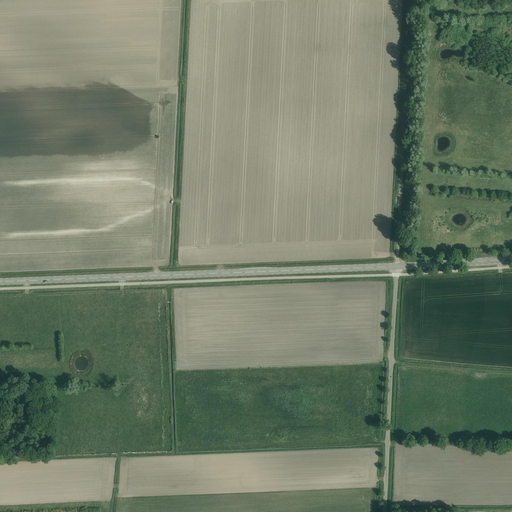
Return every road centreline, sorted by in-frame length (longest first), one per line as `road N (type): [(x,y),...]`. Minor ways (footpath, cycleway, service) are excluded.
road 1 (tertiary): [(0,282),(396,266)]
road 2 (track): [(396,266),(410,0)]
road 3 (unclassified): [(384,511),(396,266)]
